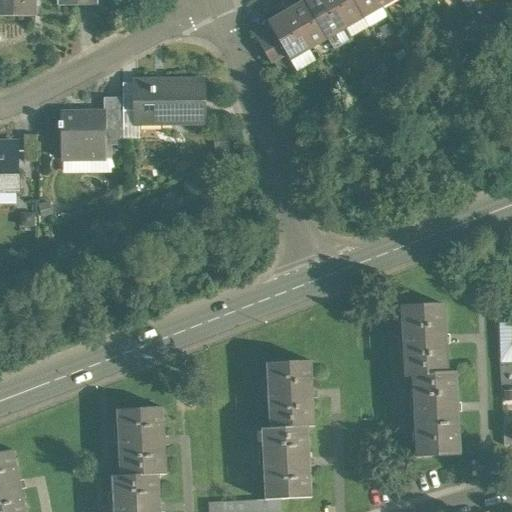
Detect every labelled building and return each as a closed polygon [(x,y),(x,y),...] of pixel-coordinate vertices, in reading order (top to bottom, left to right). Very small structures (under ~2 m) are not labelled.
[(0,0),(0,17),(33,18),(32,0),(0,0)] [(344,28),(327,0),(309,0),(305,3),(326,39),(344,28)] [(352,0),(327,0),(344,28),(363,18),(352,0)] [(381,7),(376,0),(352,0),(363,18),(381,7)] [(305,3),(293,10),(288,1),(282,5),(308,50),(326,39),(305,3)] [(308,50),(282,5),(276,8),(280,17),(268,24),(271,30),(285,55),(289,60),(308,50)] [(271,30),(256,39),(270,64),(285,55),(271,30)] [(204,81),(135,82),(135,126),(204,126),(204,81)] [(123,99),(103,99),(103,114),(105,114),(105,147),(111,147),(123,147),(123,99)] [(103,114),(61,114),(61,123),(58,123),(58,129),(61,129),(61,160),(105,160),(105,159),(111,159),(111,147),(105,147),(105,114),(103,114)] [(37,136),(23,136),(23,163),(37,162),(37,136)] [(0,192),(17,192),(17,144),(0,144),(0,192)] [(443,305),(402,307),(405,377),(413,376),(448,374),(443,305)] [(310,362),(266,364),(269,429),(307,428),(313,427),(310,362)] [(448,374),(413,376),(417,457),(459,455),(455,374),(448,374)] [(163,409),(117,411),(120,477),(158,476),(166,475),(163,409)] [(511,423),(502,424),(503,447),(511,446),(511,423)] [(269,429),(261,430),(266,500),(281,500),(311,498),(307,428),(269,429)] [(25,511),(13,451),(0,453),(0,511),(25,511)] [(120,477),(113,478),(114,511),(159,511),(158,476),(120,477)] [(266,500),(220,503),(220,511),(281,511),(281,500),(266,500)] [(220,511),(220,503),(209,503),(209,511),(220,511)]
